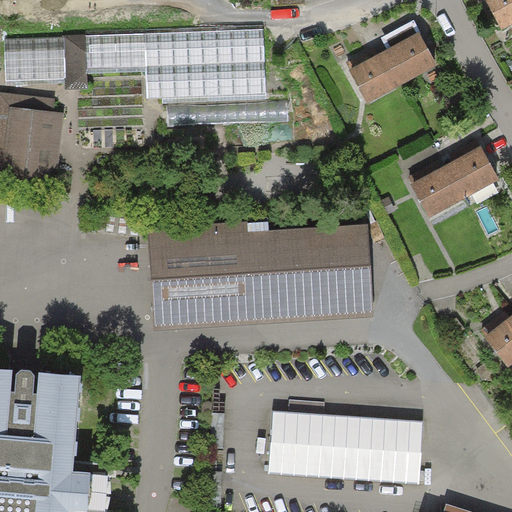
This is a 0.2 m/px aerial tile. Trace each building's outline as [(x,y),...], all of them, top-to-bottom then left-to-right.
[(511,23),(511,0),(486,0),(501,29),(511,23)] [(263,35),(87,39),(88,75),(143,74),(143,105),(165,104),(165,133),(301,130),(300,102),(265,103),(263,35)] [(370,101),(434,69),(418,36),(354,68),(370,101)] [(63,43),(5,44),(6,87),(64,86),(63,43)] [(0,177),(48,182),(56,106),(5,101),(0,142),(0,177)] [(424,219),(498,181),(479,146),(406,185),(424,219)] [(152,320),(369,306),(364,234),(147,248),(152,320)] [(505,365),(511,359),(511,307),(480,332),(505,365)] [(80,367),(0,360),(0,511),(68,511),(69,502),(85,503),(89,461),(72,460),(80,367)] [(417,487),(421,425),(273,417),(269,479),(417,487)]
